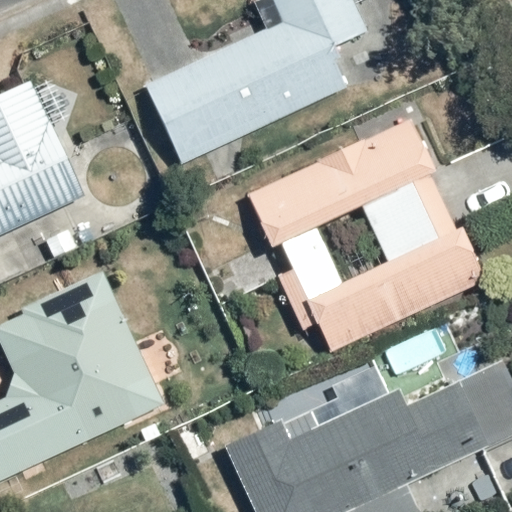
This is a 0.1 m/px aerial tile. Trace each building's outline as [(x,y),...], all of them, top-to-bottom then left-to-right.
[(276,0),(285,16),(141,86),(179,164),(347,83),(331,50),(368,33),(351,0),(276,0)] [(0,233),(82,195),(28,80),(0,93),(0,233)] [(412,114),(240,191),(265,248),(279,242),(287,261),(268,269),(296,332),(312,325),(324,353),(487,279),(463,225),(456,228),(430,172),(437,169),(412,114)] [(6,395),(0,396),(0,479),(166,406),(105,268),(0,315),(0,340),(12,366),(6,395)] [(386,378),(376,357),(332,379),(337,388),(218,446),(251,511),(331,511),(343,506),(345,511),(414,511),(420,509),(408,486),(511,434),(511,382),(500,360),(407,406),(392,375),(386,378)]
